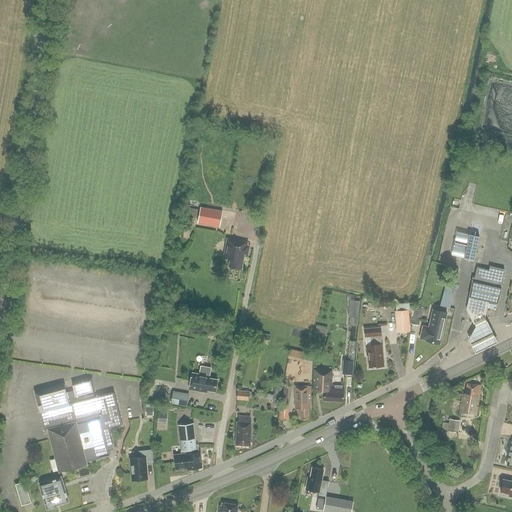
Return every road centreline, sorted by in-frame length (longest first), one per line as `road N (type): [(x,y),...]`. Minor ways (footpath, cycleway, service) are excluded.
road 1 (unclassified): [(0,319),(51,0)]
road 2 (tertiary): [(141,511),(390,403)]
road 3 (unclassified): [(442,498),(484,468),(502,383)]
road 4 (tertiary): [(390,403),(511,344)]
